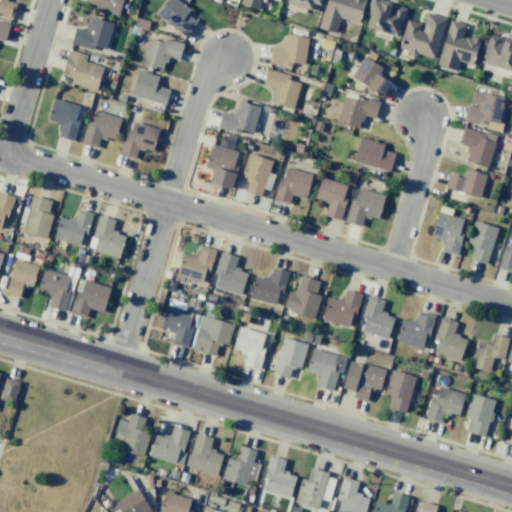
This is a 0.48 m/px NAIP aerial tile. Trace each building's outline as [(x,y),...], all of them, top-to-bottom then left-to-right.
[(14,2),(5,1),(5,0),(0,0),(0,14),(11,16),(14,2)] [(94,10),(117,17),(122,0),(83,0),(96,4),(94,10)] [(164,0),(155,16),(187,35),(196,20),(186,15),(190,7),(177,0),(164,0)] [(240,0),(240,5),(258,9),(260,0),(240,0)] [(286,0),(286,3),(318,12),(321,0),(286,0)] [(339,18),(358,23),(364,0),(325,0),(318,28),(335,33),(339,18)] [(404,8),(391,5),(391,4),(379,2),(379,0),(369,0),(364,29),(399,36),(404,8)] [(445,18),(425,12),(422,24),(406,19),(398,49),(434,59),(445,18)] [(92,49),(92,46),(106,49),(112,23),(89,17),(86,30),(74,27),(70,44),(92,49)] [(9,23),(0,20),(0,39),(4,41),(9,23)] [(456,69),(458,61),(472,65),(478,39),(462,35),(465,23),(448,20),(438,65),(456,69)] [(307,38),(284,34),(282,48),(270,46),(268,62),(303,67),(307,38)] [(511,53),(511,41),(501,40),(502,37),(486,34),(481,65),(509,70),(511,53)] [(182,43),(159,38),(159,41),(147,38),(140,64),(163,70),(166,56),(178,59),(182,43)] [(62,75),(72,78),(71,85),(96,90),(102,66),(84,62),(86,54),(67,50),(62,75)] [(382,97),(390,83),(377,75),(382,68),(363,56),(350,77),(382,97)] [(269,102),(292,109),(300,83),(288,80),(289,75),(267,69),(262,85),(274,88),(269,102)] [(168,89),(156,86),(159,75),(136,71),(131,96),(166,103),(168,89)] [(463,122),(498,129),(504,97),(472,91),(469,104),(466,103),(463,122)] [(378,101),(344,93),(336,123),(359,129),(362,116),(374,119),(378,101)] [(60,125),(57,136),(73,141),(79,118),(75,117),(78,105),(52,98),(47,121),(60,125)] [(240,133),(241,130),(252,133),(259,107),(236,101),(232,114),(221,111),(217,127),(240,133)] [(119,117),(94,111),(91,122),(86,121),(81,144),(97,148),(99,137),(114,141),(119,117)] [(158,129),(132,122),(129,132),(124,131),(118,155),(134,159),(137,148),(151,152),(158,129)] [(457,143),(468,146),(464,161),(486,168),(496,137),(462,126),(457,143)] [(352,161),(389,171),(394,153),(382,150),(384,144),(359,137),(352,161)] [(205,168),(212,169),(208,183),(231,189),(237,165),(233,164),(237,151),(211,144),(205,168)] [(272,160),(247,153),(240,178),(247,180),(244,191),(261,196),(262,191),(269,193),(274,175),(268,173),(272,160)] [(289,204),(291,195),(306,198),(311,173),(285,168),(282,179),(278,178),(273,201),(289,204)] [(444,188),(479,197),(485,174),(464,168),(461,177),(448,174),(444,188)] [(346,185),(320,178),(314,200),(327,204),(323,215),(339,220),(346,197),(343,196),(346,185)] [(344,222),(360,226),(363,216),(377,220),(384,195),(358,188),(355,198),(351,197),(344,222)] [(7,219),(13,196),(0,192),(0,225),(2,218),(7,219)] [(50,201),(31,195),(21,232),(45,238),(52,215),(47,213),(50,201)] [(92,212),(76,209),(74,220),(58,216),(53,239),(79,245),(81,235),(86,236),(92,212)] [(462,218),(437,211),(430,237),(443,240),(440,251),(456,256),(463,231),(459,230),(462,218)] [(91,251),(119,258),(124,234),(111,231),(114,219),(98,216),(91,251)] [(485,264),(497,228),(473,220),(466,243),(473,245),(469,259),(485,264)] [(175,275),(201,282),(204,272),(208,273),(215,250),(199,245),(196,256),(181,252),(175,275)] [(214,273),(217,274),(214,287),(240,295),(246,272),(233,268),(236,256),(220,252),(214,273)] [(31,287),(37,266),(14,259),(4,294),(18,298),(22,284),(31,287)] [(254,275),(248,298),(277,305),(286,271),(271,267),(268,278),(254,275)] [(64,311),(74,278),(43,268),(36,292),(50,296),(47,306),(64,311)] [(318,281),(299,276),(295,293),(287,291),(282,310),(313,318),(319,295),(315,294),(318,281)] [(109,287),(78,279),(69,313),(85,318),(88,308),(102,312),(109,287)] [(321,320),(351,327),(359,293),(344,289),(341,300),(327,297),(321,320)] [(383,300),(367,295),(361,317),(364,318),(361,331),(387,339),(393,316),(380,312),(383,300)] [(160,328),(173,332),(170,343),(187,348),(196,314),(166,306),(160,328)] [(422,348),(424,337),(430,338),(433,314),(417,312),(415,322),(399,320),(396,344),(422,348)] [(192,351),(214,355),(217,343),(227,345),(232,323),(199,316),(192,351)] [(433,340),(437,341),(433,353),(459,361),(465,338),(453,334),(456,322),(439,317),(433,340)] [(266,334),(237,327),(232,350),(245,353),(242,365),(257,369),(266,334)] [(476,341),(470,368),(489,372),(491,360),(502,362),(507,337),(492,334),(490,343),(476,341)] [(300,368),(305,343),(280,338),(273,374),(288,377),(290,366),(300,368)] [(332,391),(336,372),(341,374),(345,357),(310,349),(305,372),(318,375),(315,387),(332,391)] [(385,369),(349,360),(341,388),(353,391),(352,397),(366,401),(369,387),(379,390),(385,369)] [(392,396),(388,408),(404,413),(415,377),(390,370),(383,393),(392,396)] [(0,398),(15,401),(18,381),(3,378),(0,395),(0,398)] [(464,393),(435,385),(426,420),(439,423),(442,412),(457,416),(464,393)] [(465,431),(483,437),(494,400),(470,393),(463,417),(468,419),(465,431)] [(117,419),(114,433),(122,435),(118,451),(142,456),(148,431),(141,430),(144,417),(128,413),(126,421),(117,419)] [(180,465),(189,431),(172,426),(169,437),(154,433),(148,457),(180,465)] [(212,438),(194,433),(185,467),(216,475),(222,453),(209,450),(212,438)] [(221,479),(249,487),(255,462),(252,461),(255,451),(240,447),(236,460),(226,458),(221,479)] [(295,475),(281,472),(284,459),(268,455),(263,477),(266,478),(263,491),(289,498),(295,475)] [(294,503),(317,509),(319,501),(328,503),(334,480),(326,478),(328,472),(309,467),(306,480),(300,478),(294,503)] [(335,499),(340,501),(337,511),(364,511),(368,497),(354,493),(357,481),(341,477),(335,499)] [(148,511),(150,511),(138,490),(114,503),(119,511),(148,511)] [(157,511),(190,511),(191,511),(187,511),(190,499),(164,491),(157,511)] [(403,511),(407,495),(391,492),(389,503),(373,500),(370,511),(403,511)] [(433,511),(436,505),(422,501),(418,511),(433,511)]
